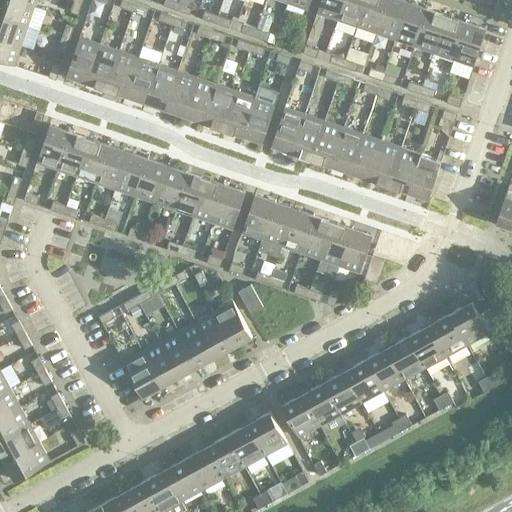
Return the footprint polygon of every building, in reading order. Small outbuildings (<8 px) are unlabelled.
[(34,6),(15,0),(0,0),(0,15),(28,25),(34,6)] [(83,1),(80,0),(73,0),(70,11),(78,14),(83,1)] [(135,3),(126,0),(121,0),(119,6),(132,11),(135,3)] [(174,0),(164,0),(163,5),(176,9),(179,1),(174,0)] [(310,0),(287,0),(287,2),(307,9),(310,0)] [(343,0),(320,0),(316,12),(337,19),(343,0)] [(364,0),(343,0),(337,19),(356,26),(364,0)] [(386,0),(364,0),(356,26),(375,32),(386,0)] [(408,1),(404,0),(386,0),(375,32),(395,39),(408,1)] [(192,6),(179,1),(176,9),(190,14),(192,6)] [(427,8),(408,1),(395,39),(414,45),(427,8)] [(149,8),(135,3),(132,11),(146,15),(149,8)] [(446,14),(427,8),(414,45),(433,52),(446,14)] [(204,10),(202,18),(215,23),(218,15),(204,10)] [(174,16),(161,12),(158,20),(171,24),(174,16)] [(466,21),(446,14),(433,52),(453,59),(466,21)] [(28,25),(0,15),(0,37),(21,45),(28,25)] [(231,19),(218,15),(215,23),(228,27),(231,19)] [(187,21),(174,16),(171,24),(185,29),(187,21)] [(486,28),(466,21),(453,59),(473,66),(486,28)] [(66,23),(61,37),(69,40),(74,26),(66,23)] [(243,23),(240,31),(254,36),(256,28),(243,23)] [(213,29),(199,25),(197,33),(210,37),(213,29)] [(270,33),(256,28),(254,36),(267,40),(270,33)] [(226,34),(213,29),(210,37),(223,42),(226,34)] [(21,45),(0,37),(0,60),(14,65),(21,45)] [(69,40),(61,37),(57,50),(65,53),(69,40)] [(100,44),(79,37),(66,74),(87,82),(100,44)] [(283,37),(280,45),(293,49),(296,41),(283,37)] [(251,43),(238,38),(235,46),(249,51),(251,43)] [(265,47),(251,43),(249,51),(262,55),(265,47)] [(119,50),(100,44),(87,82),(106,88),(119,50)] [(319,49),(305,45),(303,53),(316,57),(319,49)] [(138,57),(119,50),(106,88),(125,95),(138,57)] [(291,56),(278,52),(275,60),(288,64),(291,56)] [(332,54),(329,62),(342,66),(345,58),(332,54)] [(158,63),(138,57),(125,95),(145,101),(158,63)] [(358,63),(345,58),(342,66),(356,71),(358,63)] [(300,59),(298,67),(311,72),(313,64),(300,59)] [(52,63),(48,77),(56,79),(60,66),(52,63)] [(177,70),(158,63),(145,101),(164,108),(177,70)] [(370,67),(368,75),(381,79),(384,71),(370,67)] [(340,73),(327,68),(324,76),(337,81),(340,73)] [(197,77),(177,70),(164,108),(184,115),(197,77)] [(397,76),(384,71),(381,79),(394,84),(397,76)] [(353,78),(340,73),(337,81),(351,85),(353,78)] [(216,83),(197,77),(184,115),(203,121),(216,83)] [(409,80),(406,88),(419,92),(422,85),(409,80)] [(379,86),(365,82),(362,89),(376,94),(379,86)] [(235,90),(216,83),(203,121),(222,128),(235,90)] [(436,89),(422,85),(419,92),(433,97),(436,89)] [(392,91),(379,86),(376,94),(389,99),(392,91)] [(255,96),(235,90),(222,128),(242,134),(255,96)] [(449,94),(446,102),(459,106),(462,98),(449,94)] [(417,99),(404,95),(401,103),(414,107),(417,99)] [(275,103),(255,96),(242,134),(262,141),(275,103)] [(430,104),(417,99),(414,107),(428,112),(430,104)] [(305,114),(284,107),(271,145),(292,151),(305,114)] [(457,113),(444,108),(441,116),(454,121),(457,113)] [(44,113),(36,111),(32,124),(39,127),(44,113)] [(324,120),(305,114),(292,151),(311,158),(324,120)] [(343,127),(324,120),(311,158),(330,165),(343,127)] [(70,131),(49,124),(36,162),(57,169),(70,131)] [(362,133),(343,127),(330,165),(349,171),(362,133)] [(89,137),(70,131),(57,169),(76,175),(89,137)] [(382,140),(362,133),(349,171),(369,178),(382,140)] [(27,137),(22,150),(30,153),(35,140),(27,137)] [(108,144),(89,137),(76,175),(95,182),(108,144)] [(401,146),(382,140),(369,178),(388,184),(401,146)] [(128,150),(108,144),(95,182),(115,188),(128,150)] [(420,153),(401,146),(388,184),(407,191),(420,153)] [(30,153),(22,150),(18,164),(26,167),(30,153)] [(148,157),(128,150),(115,188),(135,195),(148,157)] [(441,160),(420,153),(407,191),(428,198),(441,160)] [(167,164),(148,157),(135,195),(154,202),(167,164)] [(186,170),(167,164),(154,202),(173,208),(186,170)] [(205,177),(186,170),(173,208),(193,215),(205,177)] [(14,176),(9,189),(17,192),(22,178),(14,176)] [(225,184),(205,177),(193,215),(212,222),(225,184)] [(245,191),(225,184),(212,222),(232,229),(245,191)] [(511,186),(508,185),(496,221),(511,226),(511,186)] [(17,192),(9,189),(5,202),(13,205),(17,192)] [(39,196),(26,192),(23,200),(37,204),(39,196)] [(275,201),(254,194),(241,232),(262,239),(275,201)] [(52,201),(50,209),(63,213),(66,205),(52,201)] [(294,207),(275,201),(262,239),(281,245),(294,207)] [(79,210),(66,205),(63,213),(77,218),(79,210)] [(313,214),(294,207),(281,245),(300,252),(313,214)] [(1,214),(0,216),(0,228),(4,230),(9,217),(1,214)] [(91,214),(89,222),(102,226),(105,218),(91,214)] [(333,220),(313,214),(300,252),(320,258),(333,220)] [(118,223),(105,218),(102,226),(116,231),(118,223)] [(352,227),(333,220),(320,258),(339,265),(352,227)] [(130,227),(128,235),(141,240),(144,232),(130,227)] [(372,234),(352,227),(339,265),(359,272),(372,234)] [(157,236),(144,232),(141,240),(155,244),(157,236)] [(169,240),(166,248),(180,253),(182,245),(169,240)] [(196,250),(182,245),(180,253),(193,257),(196,250)] [(209,254),(206,262),(219,266),(222,258),(209,254)] [(385,260),(371,255),(363,279),(377,283),(385,260)] [(244,266),(231,262),(228,270),(242,274),(244,266)] [(188,276),(184,269),(171,276),(175,283),(188,276)] [(201,270),(194,274),(200,286),(208,282),(201,270)] [(257,271),(255,279),(268,283),(271,275),(257,271)] [(284,280),(271,275),(268,283),(282,288),(284,280)] [(175,283),(171,276),(159,283),(163,290),(175,283)] [(263,305),(250,283),(238,290),(250,312),(263,305)] [(296,284),(293,292),(307,296),(309,288),(296,284)] [(323,293),(309,288),(307,296),(320,301),(323,293)] [(152,296),(148,289),(135,296),(139,303),(152,296)] [(331,290),(326,303),(334,306),(339,292),(331,290)] [(12,309),(5,296),(0,299),(0,303),(5,313),(12,309)] [(139,303),(135,296),(123,302),(127,310),(139,303)] [(472,300),(450,312),(467,344),(489,332),(472,300)] [(252,336),(233,301),(214,311),(233,346),(252,336)] [(115,316),(111,309),(99,316),(103,323),(115,316)] [(233,346),(214,311),(196,321),(215,356),(233,346)] [(467,344),(450,312),(429,324),(446,355),(467,344)] [(25,332),(18,320),(11,324),(18,336),(25,332)] [(215,356),(196,321),(178,331),(197,366),(215,356)] [(446,355),(429,324),(408,335),(425,367),(446,355)] [(197,366),(178,331),(160,340),(179,376),(197,366)] [(32,344),(25,332),(18,336),(25,348),(32,344)] [(425,367),(408,335),(387,347),(404,378),(425,367)] [(179,376),(160,340),(142,350),(161,385),(179,376)] [(404,378),(387,347),(366,358),(383,390),(404,378)] [(161,385),(142,350),(123,361),(142,396),(161,385)] [(45,368),(38,356),(31,360),(37,372),(45,368)] [(383,390),(366,358),(345,370),(362,401),(383,390)] [(52,380),(45,368),(37,372),(44,384),(52,380)] [(0,392),(10,387),(0,369),(0,392)] [(362,401),(345,370),(324,381),(341,413),(362,401)] [(493,373),(485,377),(491,388),(498,384),(493,373)] [(491,388),(485,377),(478,381),(484,391),(491,388)] [(341,413),(324,381),(303,393),(320,424),(341,413)] [(0,416),(20,405),(10,387),(0,392),(0,416)] [(447,391),(440,394),(446,405),(453,401),(447,391)] [(65,404),(58,392),(50,396),(57,408),(65,404)] [(320,424),(303,393),(281,405),(298,436),(320,424)] [(446,405),(440,394),(433,398),(439,409),(446,405)] [(71,417),(65,404),(57,408),(63,419),(64,421),(71,417)] [(0,439),(29,423),(20,405),(0,416),(0,439)] [(57,408),(41,417),(46,428),(63,419),(57,408)] [(287,442),(270,411),(248,422),(266,454),(287,442)] [(406,413),(398,417),(404,428),(412,424),(406,413)] [(404,428),(398,417),(391,421),(397,432),(404,428)] [(266,454),(248,422),(227,434),(245,465),(266,454)] [(39,441),(29,423),(0,439),(0,452),(4,460),(39,441)] [(85,441),(78,429),(71,433),(77,445),(85,441)] [(245,465),(227,434),(206,445),(223,477),(245,465)] [(363,437),(356,441),(362,451),(369,447),(363,437)] [(50,460),(39,441),(4,460),(15,479),(50,460)] [(362,451),(356,441),(349,444),(355,455),(362,451)] [(223,477),(206,445),(185,457),(202,488),(223,477)] [(202,488),(185,457),(164,469),(181,500),(202,488)] [(321,460),(313,464),(319,475),(327,471),(321,460)] [(180,511),(186,509),(181,500),(164,469),(143,480),(160,511),(180,511)] [(309,481),(303,470),(296,474),(301,485),(309,481)] [(291,477),(281,482),(287,493),(297,487),(291,477)] [(159,511),(160,511),(143,480),(122,492),(133,511),(159,511)] [(267,490),(260,493),(266,504),(273,500),(267,490)] [(133,511),(122,492),(101,503),(105,511),(133,511)] [(266,504),(260,493),(253,497),(259,508),(266,504)] [(105,511),(101,503),(84,511),(105,511)]
